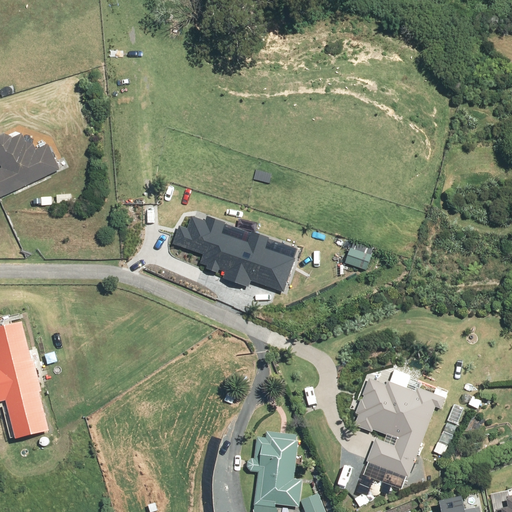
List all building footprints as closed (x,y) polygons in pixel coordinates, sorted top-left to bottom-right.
[(0,168),(0,197),(61,170),(49,144),(37,150),(34,144),(27,141),(23,133),(13,138),(5,134),(0,136),(0,162),(2,168),(0,168)] [(205,221),(192,217),(188,228),(179,225),(173,245),(203,255),(200,263),(208,266),(207,269),(219,273),(220,271),(225,273),(223,279),(249,288),(251,282),(284,293),(296,258),(267,248),(271,238),(252,232),(249,242),(222,233),(226,223),(207,216),(205,221)] [(372,256),(351,249),(346,263),(367,270),(372,256)] [(395,445),(376,438),(367,461),(409,478),(437,407),(441,409),(446,398),(418,387),(416,391),(389,380),(387,385),(370,378),(363,395),(365,396),(363,400),(361,399),(356,413),(359,415),(355,425),(373,432),(374,429),(397,439),(395,445)] [(296,479),(300,434),(267,431),(266,437),(257,436),(255,459),(253,458),(248,462),(247,467),(251,471),(258,472),(255,506),(276,508),(276,504),(301,507),(303,480),(296,479)] [(326,511),(320,494),(302,501),(305,511),(326,511)] [(511,511),(511,495),(507,496),(509,507),(497,510),(497,511),(511,511)] [(481,511),(480,507),(467,510),(464,497),(440,501),(442,511),(481,511)]
